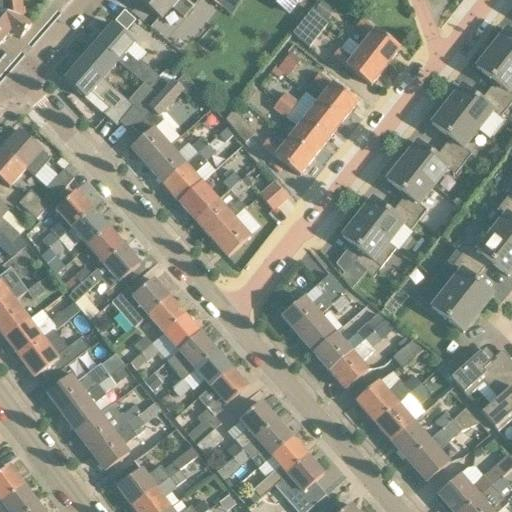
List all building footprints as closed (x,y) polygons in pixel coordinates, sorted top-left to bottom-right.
[(0,0),(0,17),(5,17),(5,23),(12,27),(17,21),(23,21),(20,0),(0,0)] [(184,20),(194,8),(184,0),(137,0),(137,1),(161,22),(172,10),(184,20)] [(208,0),(231,18),(243,0),(208,0)] [(269,0),(271,1),(290,16),(302,0),(269,0)] [(126,7),(118,12),(131,29),(139,23),(126,7)] [(329,27),(312,13),(293,38),(311,51),(329,27)] [(0,46),(12,33),(21,41),(31,28),(23,21),(17,21),(12,27),(5,23),(5,17),(0,17),(0,46)] [(385,69),(400,51),(362,22),(356,29),(368,39),(360,50),(385,69)] [(133,45),(113,27),(97,46),(117,64),(143,85),(159,99),(168,89),(139,62),(137,64),(126,54),(133,45)] [(511,36),(506,32),(491,51),(511,67),(511,36)] [(80,64),(101,82),(117,64),(97,46),(80,64)] [(341,52),(335,60),(371,88),(385,69),(360,50),(352,61),(341,52)] [(488,94),(508,110),(511,105),(511,96),(509,94),(511,90),(511,67),(491,51),(477,70),(495,85),(488,94)] [(126,105),(101,82),(80,64),(64,83),(85,101),(90,95),(109,112),(103,118),(116,128),(121,123),(132,110),(126,105)] [(131,151),(148,169),(170,149),(154,131),(163,123),(159,119),(182,95),(186,99),(195,89),(183,76),(174,85),(173,84),(168,89),(159,99),(141,118),(131,129),(143,140),(131,151)] [(343,124),(358,105),(320,76),(314,83),(327,93),(318,104),(343,124)] [(129,131),(131,129),(141,118),(159,99),(143,85),(126,105),(132,110),(121,123),(129,131)] [(447,107),(479,133),(493,115),(500,120),(508,110),(488,94),(480,103),(462,88),(447,107)] [(286,96),(280,103),(292,112),(298,105),(286,96)] [(286,120),(292,112),(280,103),(274,110),(286,120)] [(343,124),(318,104),(304,122),(329,142),(343,124)] [(443,150),(464,167),(472,157),(464,151),(479,133),(447,107),(432,126),(451,141),(443,150)] [(246,144),(256,136),(234,112),(227,123),(246,144)] [(329,142),(304,122),(290,140),(315,159),(329,142)] [(43,153),(21,133),(3,153),(26,172),(27,172),(35,180),(52,161),(43,153)] [(191,150),(198,157),(209,148),(202,140),(191,150)] [(263,148),(300,178),(315,159),(290,140),(281,150),(269,141),(263,148)] [(402,164),(434,189),(448,171),(455,177),(464,167),(443,150),(436,160),(417,145),(402,164)] [(164,187),(180,205),(202,186),(195,178),(208,167),(205,164),(215,155),(209,148),(198,157),(186,168),(186,167),(164,187)] [(148,169),(164,187),(186,167),(170,149),(148,169)] [(3,153),(0,156),(0,181),(10,190),(26,172),(3,153)] [(398,207),(419,223),(427,213),(420,207),(434,189),(402,164),(387,182),(406,197),(398,207)] [(59,199),(74,180),(65,173),(59,180),(50,191),(59,199)] [(230,193),(241,183),(234,176),(224,185),(230,193)] [(213,241),(234,222),(235,222),(234,221),(246,211),(237,200),(248,191),(241,184),(241,183),(230,193),(218,204),(197,223),(213,241)] [(288,200),(274,185),(259,198),(273,213),(288,200)] [(202,186),(180,205),(197,223),(218,204),(202,186)] [(31,194),(20,206),(37,221),(48,209),(31,194)] [(43,243),(50,251),(93,213),(77,195),(56,214),(63,222),(51,232),(53,234),(43,243)] [(372,201),(357,220),(389,245),(403,227),(411,233),(419,223),(398,207),(391,216),(372,201)] [(491,235),(511,251),(511,205),(506,201),(498,211),(506,217),(491,235)] [(0,235),(4,239),(10,245),(20,236),(1,219),(9,210),(0,202),(0,235)] [(108,231),(93,213),(50,251),(56,258),(66,250),(69,253),(81,243),(86,249),(108,231)] [(396,251),(389,245),(357,220),(342,239),(361,254),(353,264),(374,280),(396,251)] [(250,240),(234,222),(213,241),(229,258),(250,240)] [(86,249),(102,267),(123,249),(108,231),(86,249)] [(462,257),(482,273),(490,264),(509,279),(511,274),(511,251),(491,235),(477,253),(470,247),(462,257)] [(103,268),(91,278),(72,295),(73,296),(69,300),(74,306),(102,283),(110,293),(118,286),(119,286),(140,268),(123,249),(102,267),(103,268)] [(344,256),(336,266),(344,276),(353,264),(344,256)] [(482,273),(462,257),(454,267),(461,273),(447,291),(479,316),(494,298),(475,283),(482,273)] [(0,315),(16,303),(28,294),(27,294),(10,270),(0,278),(0,315)] [(72,295),(91,278),(84,271),(65,287),(72,295)] [(299,337),(321,317),(333,307),(342,299),(346,296),(330,278),(317,289),(324,297),(310,309),(303,301),(283,318),(299,337)] [(112,306),(134,331),(169,301),(153,282),(136,298),(129,290),(112,306)] [(40,285),(28,294),(35,303),(46,295),(40,285)] [(479,316),(447,291),(432,310),(444,319),(443,321),(444,322),(445,320),(464,335),(479,316)] [(342,299),(333,307),(340,315),(349,307),(342,299)] [(149,320),(164,337),(185,319),(169,301),(134,331),(135,332),(149,320)] [(16,303),(0,315),(0,332),(7,341),(30,323),(16,304),(16,303)] [(7,341),(21,361),(55,335),(81,315),(73,305),(37,332),(30,323),(7,341)] [(321,317),(299,337),(315,355),(337,335),(321,317)] [(200,336),(185,319),(164,337),(180,355),(200,336)] [(331,373),(381,329),(377,325),(371,331),(368,328),(358,336),(357,335),(345,345),(337,335),(315,355),(331,373)] [(381,329),(331,373),(348,392),(369,373),(362,365),(374,354),(371,351),(394,331),(387,325),(381,329)] [(66,349),(55,335),(21,361),(36,380),(41,376),(47,383),(89,351),(80,339),(66,349)] [(168,366),(182,383),(195,372),(204,364),(215,354),(200,336),(180,355),(168,366)] [(146,339),(135,348),(136,349),(142,356),(152,346),(146,339)] [(412,344),(394,360),(404,371),(425,353),(412,344)] [(159,354),(152,346),(142,356),(148,363),(159,354)] [(466,349),(447,365),(453,372),(448,376),(452,381),(475,360),(466,349)] [(485,384),(499,401),(500,402),(511,391),(511,363),(503,353),(495,360),(497,362),(491,367),(480,355),(475,360),(452,381),(468,399),(485,384)] [(204,364),(195,372),(196,373),(210,390),(231,372),(215,354),(204,364)] [(47,396),(62,416),(109,380),(100,368),(76,385),(71,378),(47,396)] [(188,438),(197,448),(214,432),(221,427),(215,419),(247,391),(231,372),(210,390),(211,391),(198,402),(208,413),(198,421),(202,427),(188,438)] [(357,404),(377,426),(399,406),(410,396),(422,387),(415,379),(405,387),(402,383),(389,395),(379,384),(357,404)] [(62,416),(77,435),(98,419),(92,410),(105,400),(103,398),(115,388),(109,380),(62,416)] [(189,390),(182,383),(171,393),(177,400),(189,390)] [(428,394),(422,387),(410,396),(417,404),(428,394)] [(511,422),(511,391),(500,402),(499,401),(482,415),(499,434),(511,422)] [(139,417),(92,455),(106,474),(130,456),(124,448),(145,433),(142,429),(162,413),(156,406),(140,418),(139,417)] [(233,461),(277,424),(262,406),(240,424),(248,433),(235,444),(237,446),(227,454),(233,461)] [(377,426),(377,427),(393,444),(415,425),(399,406),(377,426)] [(77,435),(92,455),(139,417),(133,409),(120,420),(111,409),(98,419),(77,435)] [(440,453),(462,434),(479,426),(466,411),(453,423),(452,423),(442,432),(431,443),(409,463),(428,485),(450,465),(440,453)] [(442,432),(452,423),(453,423),(447,415),(436,425),(442,432)] [(277,424),(233,461),(233,462),(217,475),(224,483),(250,461),(252,463),(265,452),(271,460),(292,441),(277,424)] [(393,444),(409,463),(431,443),(415,425),(393,444)] [(223,442),(214,432),(197,448),(205,458),(223,442)] [(254,493),(248,498),(255,506),(308,460),(292,441),(271,460),(280,470),(254,493)] [(118,489),(133,509),(157,491),(170,481),(180,473),(199,459),(187,444),(181,449),(186,456),(163,472),(161,469),(148,479),(142,471),(118,489)] [(438,498),(450,511),(466,511),(480,500),(492,490),(503,481),(511,472),(511,462),(508,458),(471,490),(460,478),(438,498)] [(315,486),(324,478),(308,460),(255,506),(256,506),(275,490),(294,511),(310,511),(326,499),(315,486)] [(24,489),(9,470),(0,476),(0,507),(2,506),(24,489)] [(187,481),(180,473),(170,481),(176,489),(187,481)] [(509,488),(503,481),(492,490),(499,497),(509,488)] [(2,506),(6,511),(32,511),(38,508),(24,489),(2,506)] [(135,511),(170,511),(172,511),(157,491),(133,509),(135,511)] [(490,511),(480,500),(466,511),(490,511)] [(170,511),(208,511),(210,511),(203,503),(192,511),(191,509),(187,511),(172,511),(170,511)] [(353,511),(350,508),(345,511),(339,511),(332,503),(321,511),(353,511)]
